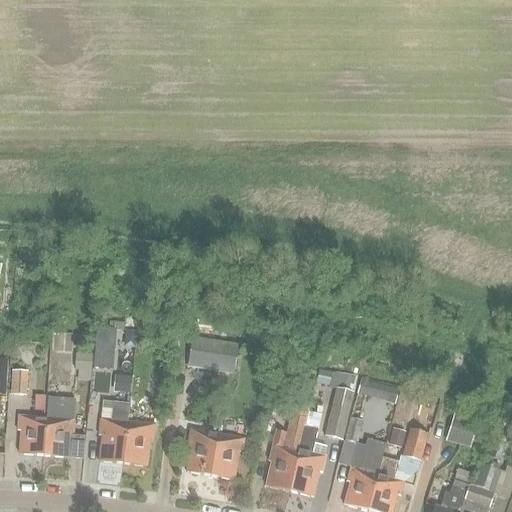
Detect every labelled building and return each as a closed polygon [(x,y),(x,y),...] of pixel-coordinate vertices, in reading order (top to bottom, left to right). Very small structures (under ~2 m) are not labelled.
[(192,339),(187,369),(233,376),(237,347),(237,346),(218,343),(192,339)] [(113,342),(97,340),(94,376),(110,377),(113,342)] [(77,356),(76,380),(88,381),(92,382),(94,357),(77,356)] [(26,396),(27,373),(12,372),(11,396),(26,396)] [(337,372),(334,385),(357,389),(359,376),(337,372)] [(113,393),(130,395),(132,378),(115,376),(113,393)] [(362,378),(357,395),(368,399),(373,384),(368,383),(369,380),(364,379),(362,378)] [(342,442),(348,420),(354,395),(337,391),(325,438),(342,442)] [(73,422),(75,402),(48,400),(46,420),(73,422)] [(110,403),(108,422),(127,424),(129,405),(110,403)] [(290,495),(310,407),(294,404),(287,435),(277,433),(274,447),(272,447),(268,464),(272,464),(266,489),(290,495)] [(312,456),(315,444),(318,431),(306,428),(310,407),(290,495),(313,500),(319,475),(322,476),(326,459),(312,456)] [(468,447),(476,423),(454,416),(446,440),(468,447)] [(43,459),(46,420),(19,418),(18,433),(21,434),(19,457),(43,459)] [(72,437),(73,422),(46,420),(43,459),(68,460),(69,437),(72,437)] [(348,420),(342,442),(356,446),(362,423),(348,420)] [(123,467),(128,424),(127,424),(108,422),(101,421),(99,438),(102,438),(99,464),(123,467)] [(153,444),(155,427),(128,424),(123,467),(147,469),(150,444),(153,444)] [(426,435),(409,430),(401,457),(419,462),(426,435)] [(389,447),(401,450),(405,434),(393,431),(389,447)] [(187,475),(211,479),(234,483),(239,458),(242,458),(245,441),(191,432),(188,449),(191,450),(187,475)] [(348,485),(351,485),(344,508),(358,511),(368,511),(383,460),(387,446),(371,442),(366,459),(356,456),(348,485)] [(500,462),(505,446),(493,442),(488,458),(500,462)] [(400,499),(404,485),(394,482),(399,464),(383,460),(368,511),(393,511),(397,498),(400,499)] [(498,471),(482,465),(475,486),(491,492),(498,471)] [(461,511),(469,489),(454,483),(449,495),(445,494),(440,510),(435,508),(433,511),(461,511)] [(469,489),(461,511),(488,511),(489,510),(494,497),(470,488),(469,489)]
